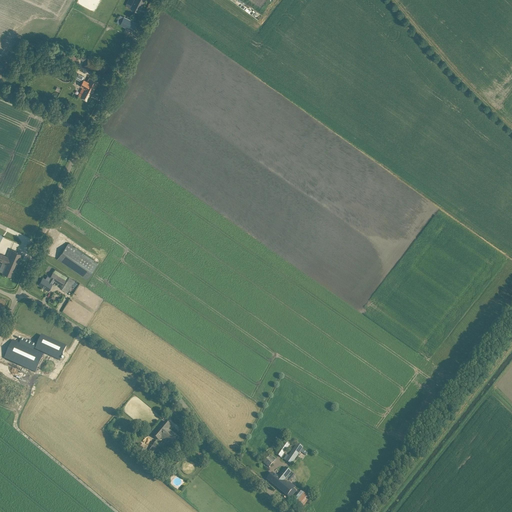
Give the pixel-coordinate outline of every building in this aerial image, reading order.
[(139,12),(144,0),(128,0),(126,5),(139,12)] [(120,24),(133,30),(136,23),(123,16),(120,24)] [(104,76),(108,67),(87,56),(82,66),(88,70),(89,68),(104,76)] [(99,81),(89,76),(87,81),(84,79),(80,87),(82,88),(78,95),(87,100),(91,92),(93,93),(99,81)] [(101,226),(111,219),(103,208),(93,216),(101,226)] [(87,279),(97,263),(68,243),(57,259),(87,279)] [(0,260),(2,262),(7,264),(3,272),(3,273),(11,276),(21,253),(17,251),(10,249),(7,256),(4,255),(0,253),(0,260)] [(60,287),(65,291),(72,279),(67,275),(66,278),(62,276),(61,277),(53,272),(50,277),(47,275),(45,279),(43,277),(39,284),(48,290),(52,283),(54,280),(62,285),(60,287)] [(40,335),(37,344),(21,338),(20,343),(11,340),(4,359),(36,372),(43,354),(60,360),(66,345),(40,335)] [(157,441),(161,445),(163,442),(170,448),(179,438),(169,429),(171,427),(165,422),(153,436),(157,440),(156,441),(157,441)] [(276,455),(281,458),(292,441),(287,437),(276,455)] [(152,448),(164,457),(168,450),(161,445),(157,441),(152,448)] [(285,461),(291,465),(303,448),(297,444),(285,461)] [(135,453),(142,458),(147,452),(140,446),(135,453)] [(263,463),(269,468),(276,460),(270,455),(263,463)] [(267,480),(290,499),(296,491),(293,489),(295,487),(288,482),(294,475),(285,467),(277,477),(272,473),(267,480)] [(299,501),(298,505),(304,508),(309,497),(298,492),(297,494),(295,493),(293,498),(299,501)]
